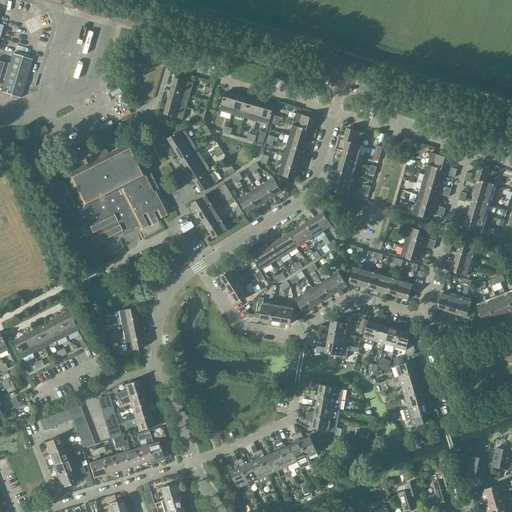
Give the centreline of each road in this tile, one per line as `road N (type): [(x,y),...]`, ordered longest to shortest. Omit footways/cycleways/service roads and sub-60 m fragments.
road 1 (residential): [(420,315),(350,297),(304,336),(238,327),(199,265)]
road 2 (tertiary): [(340,84),(116,16)]
road 3 (residential): [(199,265),(307,198),(332,110)]
road 4 (residential): [(0,319),(177,227)]
road 5 (tertiary): [(511,133),(340,84)]
road 6 (residential): [(168,62),(332,110)]
road 7 (residential): [(420,315),(467,152)]
road 8 (residential): [(191,461),(289,422),(296,386)]
road 9 (residential): [(467,152),(332,110)]
road 10 (unclassified): [(44,110),(99,83),(116,16)]
